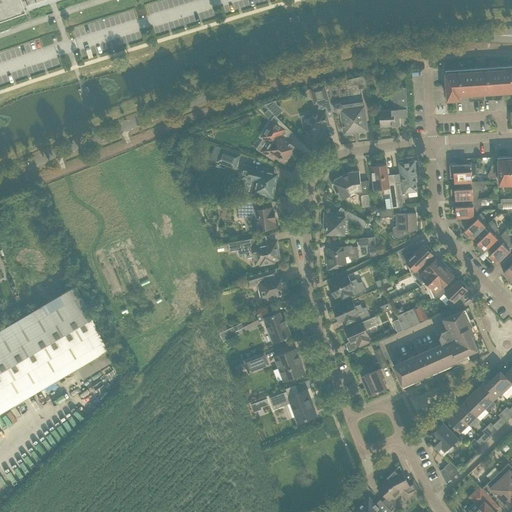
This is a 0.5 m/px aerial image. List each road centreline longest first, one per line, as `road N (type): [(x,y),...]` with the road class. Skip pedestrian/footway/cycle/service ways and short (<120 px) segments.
road 1 (tertiary): [(0,176),(342,50),(505,35)]
road 2 (residential): [(350,418),(320,339),(306,221),(311,185),(338,157),(432,142)]
road 3 (residential): [(511,302),(438,234),(432,142)]
